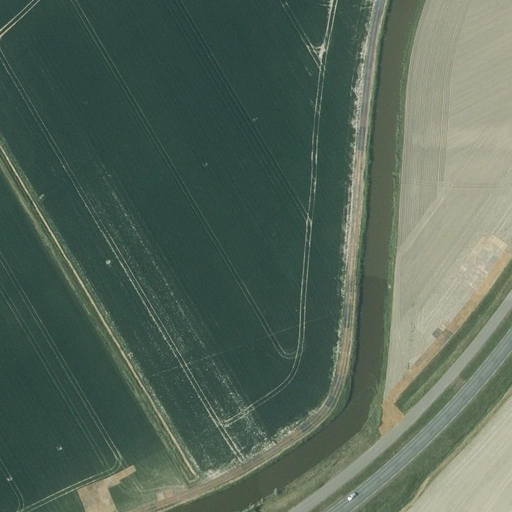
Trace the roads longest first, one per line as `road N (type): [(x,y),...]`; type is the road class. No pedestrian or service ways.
road 1 (unclassified): [(511,298),(450,377),(295,511)]
road 2 (primary): [(511,338),(453,408),(340,511)]
